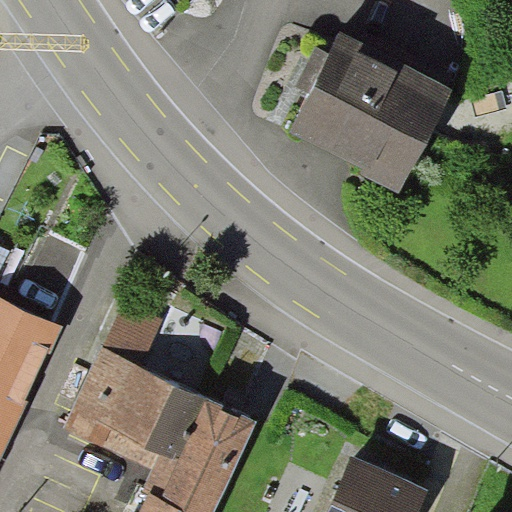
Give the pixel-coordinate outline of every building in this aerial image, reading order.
[(400,192),(452,89),(341,33),(331,55),(310,94),(292,131),(365,168),(363,174),(400,192)] [(310,94),(331,55),(316,47),(295,86),(310,94)] [(63,323),(0,293),(0,458),(29,398),(26,397),(47,350),(50,351),(63,323)] [(138,367),(165,317),(129,298),(103,348),(138,367)] [(137,460),(173,386),(138,367),(103,348),(66,429),(137,460)] [(152,468),(142,490),(149,491),(189,511),(214,511),(257,420),(173,386),(137,460),(152,468)] [(418,511),(429,491),(351,455),(324,511),(418,511)] [(138,511),(189,511),(149,491),(138,511)]
